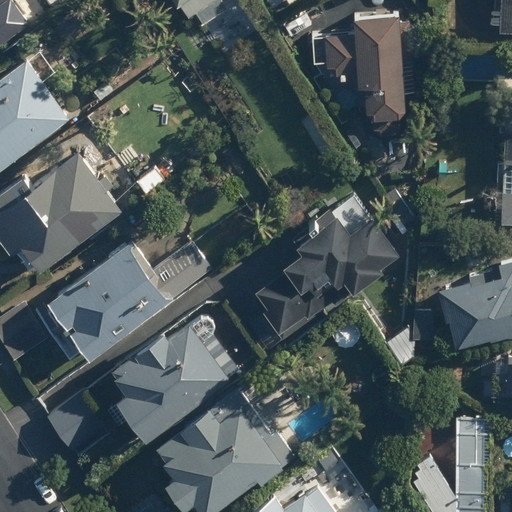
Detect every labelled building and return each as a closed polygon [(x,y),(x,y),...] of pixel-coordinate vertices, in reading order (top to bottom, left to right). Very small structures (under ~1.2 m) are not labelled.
[(0,48),(36,21),(20,0),(1,0),(0,1),(0,48)] [(185,0),(198,18),(224,0),(185,0)] [(88,21),(75,5),(56,20),(70,36),(88,21)] [(343,70),(361,70),(360,81),(372,81),(371,110),(409,111),(412,10),(363,9),(362,30),(333,29),(331,69),(343,70)] [(0,166),(75,111),(33,54),(0,77),(0,166)] [(104,172),(85,146),(37,181),(28,170),(0,191),(0,223),(19,249),(29,242),(47,267),(127,208),(112,189),(120,183),(109,168),(104,172)] [(169,175),(150,152),(132,167),(152,191),(169,175)] [(408,248),(358,184),(296,233),(302,240),(284,254),(291,262),(264,283),(275,297),(267,303),(286,327),(352,275),(361,286),(408,248)] [(162,267),(137,233),(55,294),(98,352),(218,263),(200,238),(162,267)] [(504,267),(449,280),(463,340),(511,327),(511,258),(502,261),(504,267)] [(55,334),(32,298),(0,317),(0,325),(20,357),(55,334)] [(438,304),(419,303),(417,332),(437,333),(438,304)] [(211,308),(196,318),(177,331),(173,326),(145,345),(148,350),(125,366),(136,383),(125,391),(153,433),(236,379),(251,369),(211,308)] [(173,478),(190,502),(203,492),(214,509),(295,452),(245,382),(165,439),(186,469),(173,478)] [(112,422),(87,387),(51,412),(77,448),(112,422)] [(437,450),(414,464),(441,511),(495,511),(495,414),(461,414),(462,490),(437,450)] [(342,511),(323,485),(295,506),(283,489),(251,511),(342,511)] [(157,511),(152,502),(135,511),(157,511)]
